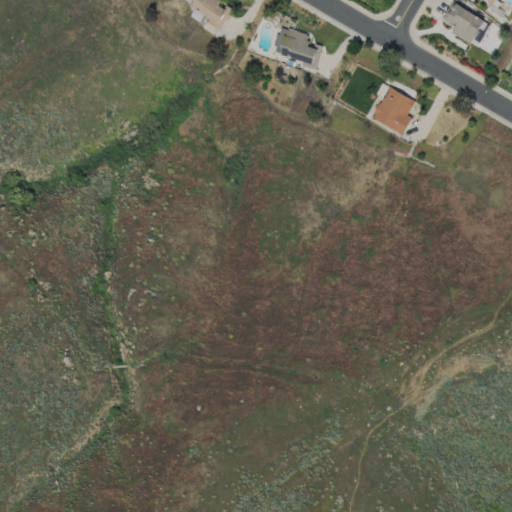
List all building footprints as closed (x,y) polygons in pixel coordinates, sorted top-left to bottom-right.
[(221,0),(218,5),(223,8),(225,4),(231,8),(218,29),(205,21),(207,17),(189,5),(192,0),(221,0)] [(480,29),(474,39),(473,38),(470,44),(450,32),(456,23),(451,24),(441,18),(451,0),(453,0),(485,20),(479,28),(480,29)] [(308,35),(307,40),(310,41),(308,46),(313,47),(314,43),(322,45),(315,69),(300,65),(301,60),(280,54),(283,47),(281,46),(284,35),(286,35),(288,28),(307,33),(307,35),(308,35)] [(353,55),(382,69),(377,80),(368,75),(356,100),(338,91),(353,55)] [(388,86),(414,101),(407,113),(407,112),(405,114),(411,117),(407,124),(405,128),(400,135),(394,131),(394,130),(370,116),(378,102),(379,102),(382,97),(383,98),(387,90),(386,89),(388,86)]
